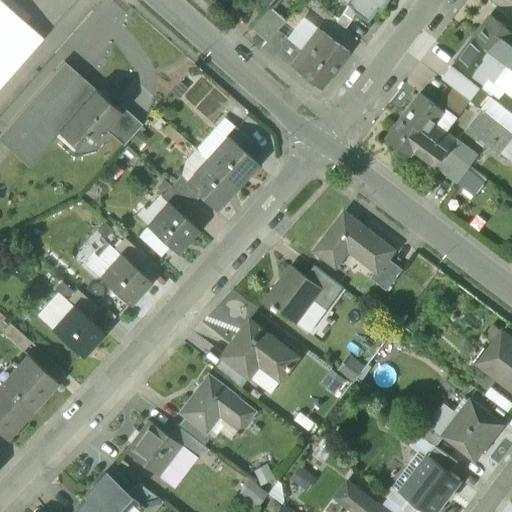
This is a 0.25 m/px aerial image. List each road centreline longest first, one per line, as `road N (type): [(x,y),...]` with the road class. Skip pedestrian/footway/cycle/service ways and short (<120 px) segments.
road 1 (residential): [(317,146),(0,495)]
road 2 (residential): [(317,146),(511,284)]
road 3 (residential): [(153,0),(317,146)]
road 4 (residential): [(429,0),(317,146)]
